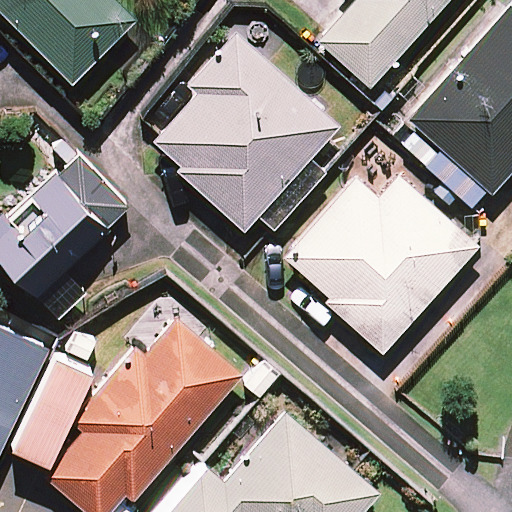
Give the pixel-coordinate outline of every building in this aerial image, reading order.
[(0,0),(0,5),(67,75),(131,13),(118,0),(0,0)] [(435,0),(344,0),(315,33),(366,78),(435,0)] [(511,0),(505,0),(390,129),(471,201),(511,155),(511,0)] [(334,118),(236,27),(190,76),(197,82),(147,135),(240,222),(254,206),(270,221),(345,140),(328,125),(334,118)] [(125,202),(73,145),(0,210),(0,250),(54,310),(84,283),(62,259),(125,202)] [(472,236),(393,167),(375,187),(353,168),(283,249),(325,286),(321,292),(379,343),(472,236)] [(96,511),(119,486),(128,493),(237,366),(171,310),(143,342),(134,334),(65,414),(77,424),(40,467),(93,511),(96,511)] [(0,431),(44,338),(0,317),(0,431)] [(88,363),(52,345),(8,436),(44,453),(88,363)] [(349,511),(374,484),(280,404),(221,474),(200,456),(153,511),(349,511)]
